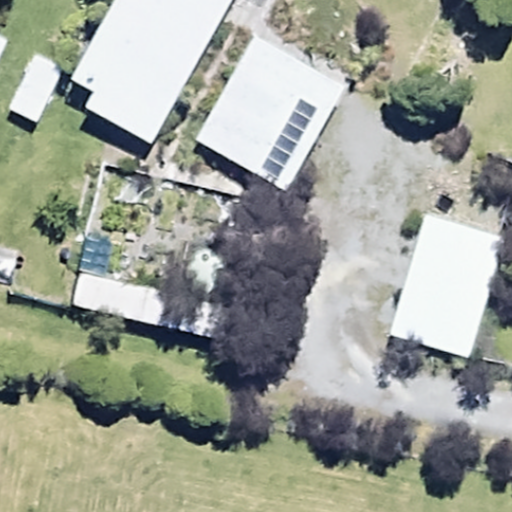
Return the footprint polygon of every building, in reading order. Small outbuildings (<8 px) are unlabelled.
[(122,0),(75,84),(98,97),(89,112),(152,147),(234,0),(122,0)] [(348,88),(259,38),(199,146),(287,196),(348,88)] [(503,197),(437,179),(429,210),(495,228),(503,197)] [(506,240),(430,217),(393,337),(468,361),(506,240)] [(83,277),(74,309),(233,351),(241,319),(83,277)]
